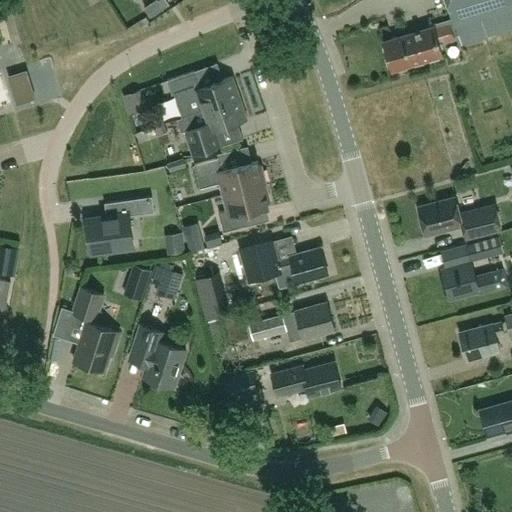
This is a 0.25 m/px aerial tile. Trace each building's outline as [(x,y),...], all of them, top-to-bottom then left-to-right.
[(165,0),(163,0),(151,6),(165,34),(178,28),(165,0)] [(407,68),(407,65),(443,54),(439,43),(454,38),(453,36),(457,34),(460,44),(511,28),(511,0),(446,0),(453,21),(384,41),(392,69),(398,68),(400,70),(407,68)] [(489,79),(505,72),(500,61),(484,67),(489,79)] [(195,70),(168,79),(172,92),(175,91),(184,116),(188,114),(193,113),(202,109),(240,96),(233,75),(223,78),(200,86),(195,70)] [(0,76),(0,108),(18,103),(10,73),(0,76)] [(193,127),(185,129),(190,142),(194,155),(221,146),(215,129),(247,118),(240,96),(202,109),(193,113),(188,114),(193,127)] [(222,194),(266,183),(262,164),(259,165),(258,160),(222,169),(219,158),(195,164),(200,187),(220,182),(222,194)] [(271,201),(266,183),(222,194),(226,209),(219,211),(224,231),(248,224),(245,213),(269,207),(268,202),(271,201)] [(133,246),(129,215),(154,212),(152,196),(105,202),(107,217),(87,220),(92,251),(133,246)] [(425,234),(462,225),(465,237),(501,229),(495,204),(459,213),(455,196),(418,205),(425,234)] [(500,235),(477,242),(467,244),(471,260),(504,251),(500,235)] [(321,246),(290,254),(291,256),(279,259),(273,240),(241,249),(249,280),(282,271),(281,269),(293,266),(298,282),(329,274),(321,246)] [(504,269),(475,277),(471,261),(443,269),(451,298),(480,290),(481,292),(508,284),(504,269)] [(183,275),(164,268),(156,294),(175,300),(183,275)] [(207,318),(229,312),(218,273),(196,279),(207,318)] [(0,311),(4,312),(9,280),(0,278),(0,311)] [(120,331),(94,323),(104,294),(81,286),(73,312),(88,317),(74,361),(104,370),(111,349),(114,350),(120,331)] [(303,337),(335,329),(327,302),(262,319),(260,312),(247,315),(254,338),(287,329),(290,340),(303,336),(303,337)] [(469,358),(502,349),(498,334),(506,332),(506,331),(511,330),(511,332),(511,313),(507,315),(509,320),(503,322),(503,321),(495,323),(461,332),(469,358)] [(174,387),(186,349),(161,340),(164,331),(141,324),(132,352),(145,356),(148,362),(143,377),(174,387)] [(340,386),(333,361),(302,370),(301,366),(271,374),(277,395),(306,387),(308,395),(340,386)] [(257,390),(252,371),(225,378),(230,397),(257,390)] [(511,399),(481,409),(489,434),(508,429),(509,432),(511,431),(511,399)] [(233,424),(237,412),(218,406),(215,419),(233,424)]
